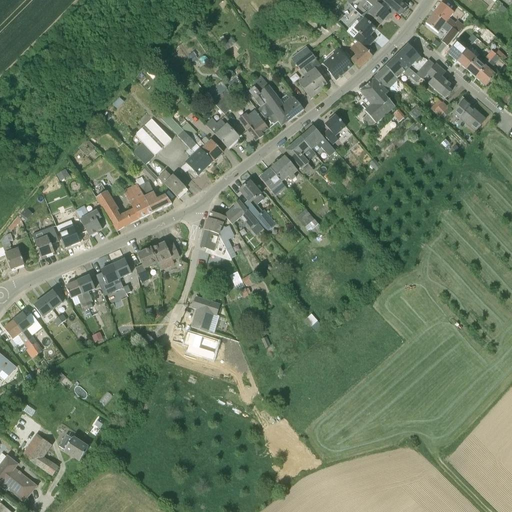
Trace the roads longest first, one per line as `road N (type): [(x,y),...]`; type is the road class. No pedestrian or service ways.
road 1 (unclassified): [(196,207),(404,34)]
road 2 (unclassified): [(1,295),(196,207)]
road 3 (residential): [(157,357),(194,260),(196,207)]
road 4 (unclassified): [(511,122),(404,34)]
